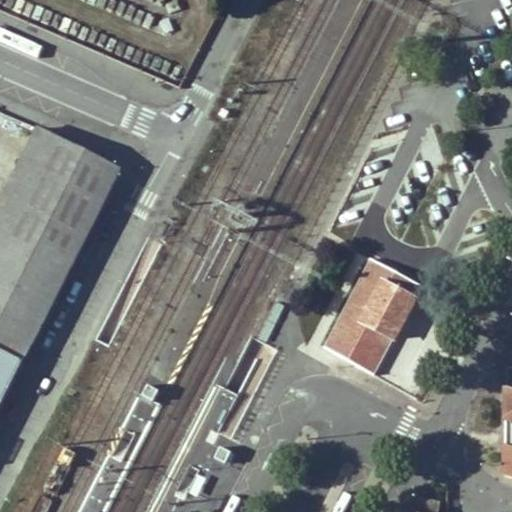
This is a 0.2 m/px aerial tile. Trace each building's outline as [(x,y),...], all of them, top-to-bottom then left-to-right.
[(0,405),(119,170),(38,130),(0,204),(0,405)] [(385,274),(363,312),(395,330),(416,291),(385,274)] [(178,331),(187,336),(205,302),(196,297),(178,331)] [(337,297),(332,306),(357,320),(362,311),(337,297)] [(335,359),(338,356),(357,320),(332,306),(307,351),(332,365),(335,359)] [(187,496),(206,504),(214,483),(195,475),(187,496)] [(431,490),(430,493),(439,495),(443,484),(440,484),(436,485),(433,487),(431,490)]
